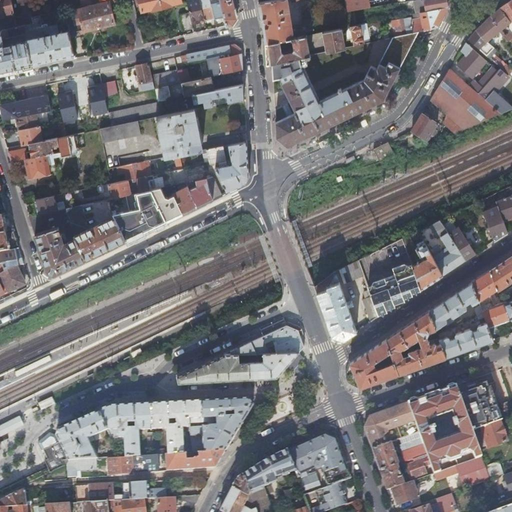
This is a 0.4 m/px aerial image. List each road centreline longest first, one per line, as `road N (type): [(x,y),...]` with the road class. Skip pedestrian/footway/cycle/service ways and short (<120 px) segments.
road 1 (residential): [(261,188),(405,116),(467,0)]
road 2 (residential): [(42,293),(261,188)]
road 3 (residential): [(511,246),(326,364)]
road 4 (residential): [(226,471),(40,485)]
road 5 (residential): [(326,364),(261,389),(166,394),(148,385)]
road 6 (residential): [(303,303),(171,363),(148,385)]
road 7 (residential): [(148,385),(115,390),(45,421),(0,467)]
road 8 (residential): [(342,408),(503,354)]
road 9 (residential): [(261,188),(254,28)]
road 10 (residential): [(0,154),(42,293)]
road 11 (residential): [(141,52),(0,82)]
road 12 (residential): [(226,471),(251,445),(342,408)]
road 13 (residential): [(303,303),(261,188)]
